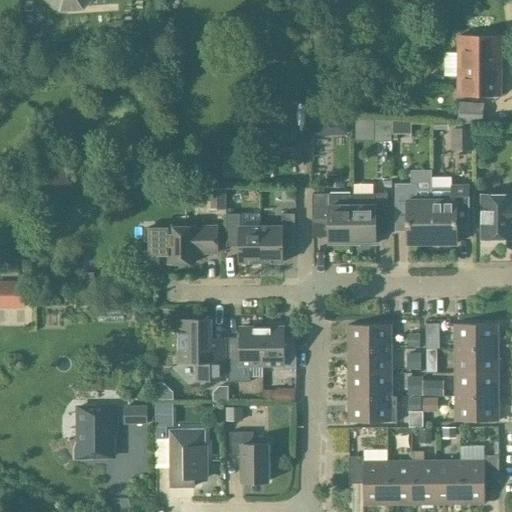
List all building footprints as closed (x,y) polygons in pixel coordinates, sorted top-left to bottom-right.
[(501,37),(460,36),(459,95),(500,95),(501,37)] [(326,97),(326,108),(336,108),(337,97),(326,97)] [(484,103),(460,102),(458,123),(483,125),(484,103)] [(322,117),(313,117),(313,133),(322,133),(322,117)] [(370,131),(366,117),(353,121),(357,135),(370,131)] [(392,120),(375,120),(375,141),(392,140),(392,134),(392,120)] [(411,121),(392,120),(392,134),(411,134),(411,121)] [(294,127),(274,127),(274,141),(294,141),(294,127)] [(474,149),(473,128),(451,128),(452,150),(474,149)] [(70,184),(63,177),(53,176),(46,183),(45,193),(52,200),(62,201),(69,194),(70,184)] [(433,244),(433,188),(418,188),(418,184),(396,184),(396,212),(408,212),(408,244),(433,244)] [(452,188),(433,188),(433,244),(458,244),(457,232),(469,232),(469,186),(452,186),(452,188)] [(227,209),(226,189),(210,189),(211,209),(227,209)] [(330,245),(353,244),(353,194),(313,195),(313,219),(330,218),(330,245)] [(353,194),(353,244),(376,244),(376,207),(388,207),(388,194),(353,194)] [(511,195),(482,196),(483,240),(511,239),(511,195)] [(227,213),(227,247),(239,247),(239,263),(261,263),(261,227),(240,227),(240,213),(227,213)] [(283,226),(261,227),(261,263),(283,263),(283,234),(295,234),(295,214),(283,214),(283,226)] [(150,227),(150,249),(155,249),(155,256),(170,256),(170,263),(196,263),(196,253),(218,253),(218,227),(170,227),(170,229),(162,229),(162,227),(150,227)] [(24,283),(0,282),(0,307),(24,307),(24,283)] [(123,311),(99,310),(99,322),(123,323),(123,311)] [(211,353),(211,320),(179,320),(179,362),(197,362),(197,380),(225,380),(225,353),(211,353)] [(455,325),(455,349),(498,349),(498,324),(455,325)] [(348,325),(349,350),(392,350),(392,325),(348,325)] [(263,365),(263,328),(241,328),(241,351),(229,351),(229,381),(246,381),(250,377),(250,365),(263,365)] [(285,328),(263,328),(263,365),(285,365),(285,370),(297,370),(297,358),(285,358),(285,328)] [(408,332),(408,345),(420,345),(420,332),(408,332)] [(426,334),(426,346),(440,346),(440,334),(426,334)] [(498,349),(455,349),(455,373),(498,373),(498,349)] [(349,350),(349,374),(392,374),(392,350),(349,350)] [(407,350),(407,368),(420,368),(420,351),(407,350)] [(426,358),(426,369),(437,369),(437,358),(426,358)] [(455,397),(499,397),(498,373),(455,373),(455,397)] [(349,374),(349,397),(392,397),(392,374),(349,374)] [(423,378),(423,394),(445,394),(445,378),(423,378)] [(213,392),(213,401),(228,401),(228,385),(219,385),(213,392)] [(264,388),(264,398),(278,398),(278,388),(264,388)] [(408,396),(408,410),(421,410),(421,396),(408,396)] [(392,397),(349,397),(349,423),(397,422),(397,397),(392,397)] [(435,397),(423,397),(423,411),(435,411),(435,397)] [(499,397),(455,397),(456,422),(499,422),(499,397)] [(113,439),(114,439),(113,407),(78,407),(78,457),(107,457),(107,445),(114,445),(113,439)] [(125,423),(147,423),(147,407),(124,407),(125,423)] [(227,407),(227,420),(245,420),(245,407),(227,407)] [(443,426),(443,437),(456,436),(456,426),(443,426)] [(419,427),(419,442),(432,442),(432,427),(419,427)] [(165,428),(157,428),(157,439),(165,439),(165,428)] [(253,444),(253,432),(231,433),(231,457),(243,457),(243,482),(269,482),(268,444),(253,444)] [(194,447),(194,439),(171,439),(172,487),(195,487),(195,479),(207,478),(207,446),(194,447)] [(484,461),(460,461),(460,504),(485,504),(485,482),(499,482),(499,456),(484,456),(484,461)] [(364,505),(389,505),(388,462),(364,462),(364,457),(349,457),(349,484),(364,483),(364,505)] [(413,505),(436,504),(436,461),(412,462),(413,505)] [(460,461),(436,461),(436,504),(460,504),(460,461)] [(389,505),(413,505),(412,462),(388,462),(389,505)]
